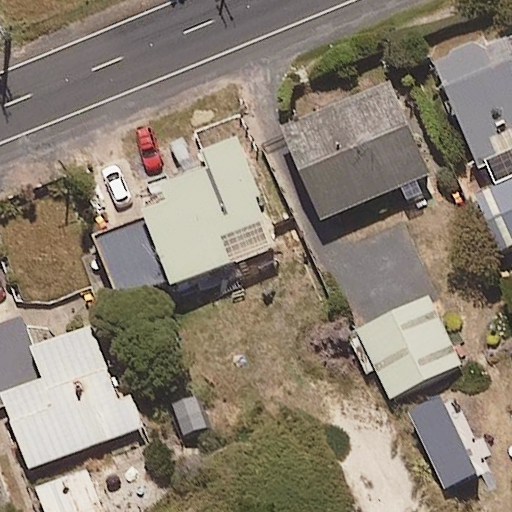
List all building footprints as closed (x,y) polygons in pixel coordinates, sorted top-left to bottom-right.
[(511,271),(511,270),(511,47),(443,76),(484,175),(488,173),(495,190),(480,196),(511,271)] [(330,231),(437,186),(399,94),(292,139),(330,231)] [(182,300),(288,256),(245,150),(168,182),(182,216),(107,247),(132,307),(177,288),(182,300)] [(400,405),(467,374),(436,306),(369,337),(400,405)] [(99,339),(41,362),(28,328),(0,339),(0,399),(32,481),(149,435),(138,407),(128,411),(99,339)] [(419,452),(446,442),(431,405),(405,416),(419,452)] [(47,511),(105,511),(95,481),(43,499),(47,511)]
